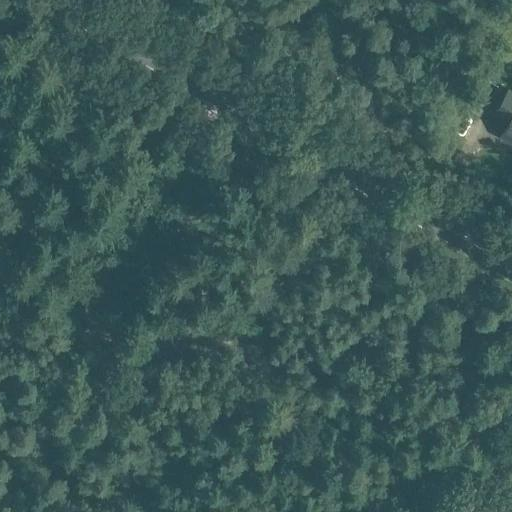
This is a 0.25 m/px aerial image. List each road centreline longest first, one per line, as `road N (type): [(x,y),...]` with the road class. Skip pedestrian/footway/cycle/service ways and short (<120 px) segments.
road 1 (primary): [(511,267),(60,0)]
road 2 (track): [(71,323),(207,86)]
